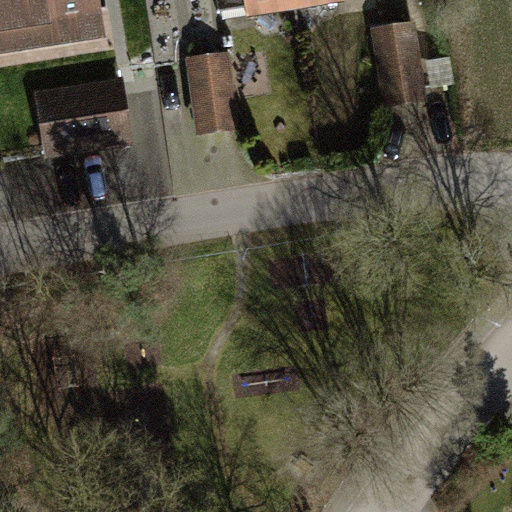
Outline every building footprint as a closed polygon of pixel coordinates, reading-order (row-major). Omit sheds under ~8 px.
[(0,0),(0,53),(108,38),(102,0),(0,0)] [(219,0),(221,11),(248,7),(250,17),(346,1),(345,0),(219,0)] [(412,24),(370,31),(383,104),(425,97),(412,24)] [(232,51),(187,57),(198,134),(242,128),(232,51)] [(122,78),(35,91),(45,157),(132,144),(122,78)]
